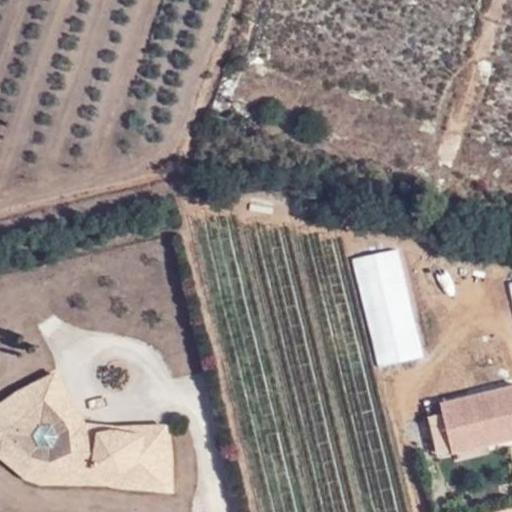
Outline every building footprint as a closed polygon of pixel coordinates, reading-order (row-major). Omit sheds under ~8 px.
[(511,0),(267,0),(234,102),(511,193),(511,0)] [(310,511),(237,209),(190,217),(262,511),(310,511)] [(244,223),(314,511),(360,511),(331,385),(291,223),(268,229),(265,219),(244,223)] [(319,226),(296,231),(365,511),(413,511),(341,231),(323,238),(319,226)] [(398,248),(353,259),(381,372),(426,361),(398,248)] [(0,455),(18,471),(31,479),(75,482),(112,483),(142,487),(169,490),(171,456),(166,427),(113,427),(82,423),(65,399),(54,377),(51,375),(26,386),(0,402),(0,455)] [(511,384),(439,403),(453,457),(511,441),(511,384)]
